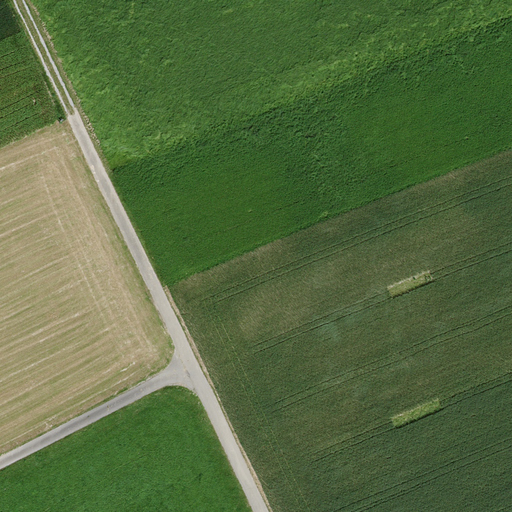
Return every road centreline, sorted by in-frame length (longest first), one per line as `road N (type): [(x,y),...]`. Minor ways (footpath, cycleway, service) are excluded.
road 1 (residential): [(191,364),(72,114)]
road 2 (residential): [(191,364),(0,464)]
road 3 (residential): [(260,511),(191,364)]
road 4 (track): [(18,0),(72,114)]
